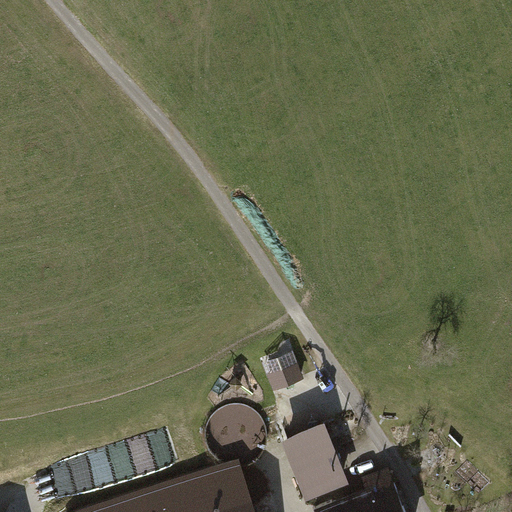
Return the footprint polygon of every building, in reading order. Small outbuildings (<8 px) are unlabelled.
[(261,358),(267,372),(298,360),(290,338),(282,342),(280,344),(280,347),(279,351),(261,358)] [(298,360),(267,372),(273,388),(304,376),(298,360)] [(325,418),(282,434),(305,496),(349,480),(325,418)] [(254,511),(238,461),(82,511),(254,511)] [(361,477),(364,486),(354,490),(361,511),(406,511),(389,467),(361,477)] [(361,511),(354,490),(314,504),(316,511),(361,511)]
